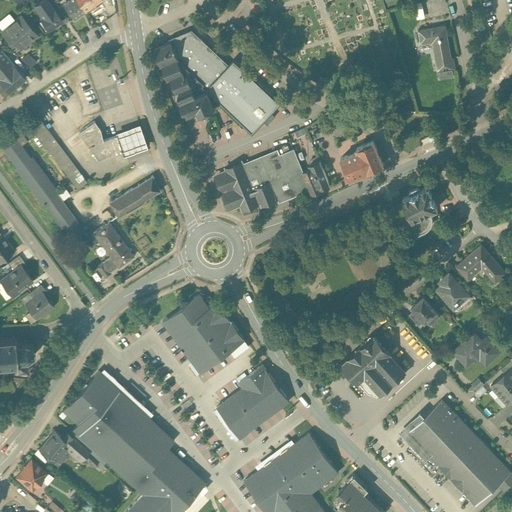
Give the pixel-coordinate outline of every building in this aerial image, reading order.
[(54,10),(46,0),(41,0),(35,5),(43,17),(43,18),(50,28),(62,20),(54,10)] [(76,0),(68,0),(63,4),(74,20),(85,12),(84,10),(76,0)] [(76,0),(84,10),(97,0),(76,0)] [(9,12),(0,18),(0,26),(1,28),(13,18),(9,12)] [(21,15),(1,31),(7,38),(8,37),(13,43),(15,42),(21,49),(37,35),(21,15)] [(445,25),(418,30),(420,44),(433,41),(438,71),(455,68),(453,58),(451,56),(445,25)] [(206,44),(200,38),(199,36),(199,37),(191,30),(170,39),(171,40),(179,59),(204,83),(203,85),(220,102),(253,132),(253,131),(263,121),(264,120),(263,120),(264,120),(267,123),(275,115),(271,112),(272,111),(272,112),(272,111),(279,103),(280,103),(280,102),(279,102),(273,96),(273,95),(272,94),(271,94),(265,89),(266,88),(264,87),(258,81),(257,80),(256,80),(250,75),(251,74),(249,73),(243,67),(242,66),(241,66),(234,59),(235,59),(234,59),(233,59),(233,60),(228,65),(222,59),(223,59),(221,57),(221,58),(215,52),(214,50),(213,51),(207,45),(208,45),(206,43),(206,44)] [(179,59),(171,40),(154,47),(161,64),(162,64),(168,78),(170,77),(175,91),(178,90),(180,94),(178,95),(186,116),(198,111),(199,114),(215,108),(213,105),(220,102),(203,85),(204,83),(179,59)] [(25,78),(0,48),(0,82),(1,84),(9,92),(25,78)] [(37,62),(28,53),(21,59),(30,67),(37,62)] [(27,122),(35,132),(77,189),(86,182),(36,115),(27,122)] [(94,121),(78,132),(84,140),(96,132),(100,129),(94,121)] [(27,122),(19,127),(27,138),(35,132),(27,122)] [(116,132),(117,135),(123,151),(124,156),(136,152),(147,148),(139,124),(128,128),(116,132)] [(19,127),(12,133),(20,143),(27,138),(19,127)] [(111,137),(102,140),(96,132),(84,140),(98,159),(116,153),(111,137)] [(20,143),(12,133),(0,141),(0,143),(71,239),(84,230),(20,143)] [(117,135),(111,137),(116,153),(123,151),(117,135)] [(358,150),(341,157),(350,178),(384,164),(374,140),(357,147),(358,150)] [(280,153),(246,167),(244,163),(217,175),(230,206),(257,195),(259,201),(282,191),(285,197),(309,186),(303,170),(303,169),(294,147),(280,152),(280,153)] [(322,164),(314,168),(313,166),(303,169),(303,170),(309,186),(312,192),(322,188),(321,186),(329,183),(322,164)] [(152,176),(109,202),(118,216),(161,190),(152,176)] [(428,186),(420,189),(419,188),(416,187),(410,189),(409,192),(410,194),(402,198),(411,219),(412,219),(430,211),(438,207),(428,186)] [(430,211),(412,219),(413,222),(418,234),(426,230),(428,229),(430,227),(431,226),(431,225),(432,223),(432,222),(432,221),(433,219),(432,217),(432,216),(431,214),(430,211)] [(134,255),(108,221),(93,233),(89,237),(89,238),(86,240),(91,246),(99,241),(111,257),(103,262),(109,271),(117,265),(118,267),(134,255)] [(84,230),(71,239),(77,247),(86,240),(89,238),(89,237),(84,230)] [(14,251),(2,234),(1,235),(0,235),(0,260),(5,256),(5,257),(14,251)] [(481,245),(457,266),(467,278),(481,266),(495,282),(506,272),(481,245)] [(19,255),(8,262),(14,270),(21,264),(21,265),(25,262),(19,255)] [(103,262),(97,266),(105,277),(111,273),(109,271),(103,262)] [(14,270),(0,279),(0,288),(2,291),(6,288),(12,297),(21,291),(20,289),(32,280),(21,265),(21,264),(14,270)] [(469,295),(449,273),(443,278),(445,281),(436,289),(450,305),(455,301),(456,302),(458,301),(460,303),(469,295)] [(39,285),(29,292),(33,297),(33,296),(36,300),(45,293),(39,285)] [(45,293),(36,300),(33,296),(33,297),(24,303),(36,319),(54,306),(45,293)] [(209,306),(199,293),(162,320),(200,372),(204,368),(205,368),(230,350),(244,339),(245,338),(217,301),(209,306)] [(437,310),(424,295),(411,306),(414,309),(424,321),(437,310)] [(424,321),(414,309),(409,314),(418,325),(424,321)] [(474,333),(455,351),(463,359),(473,350),(485,363),(498,351),(485,337),(481,341),(474,333)] [(0,364),(3,364),(3,366),(5,366),(5,364),(15,363),(15,365),(16,365),(17,372),(28,371),(27,362),(26,362),(26,360),(27,360),(27,357),(32,354),(34,354),(35,353),(33,352),(32,345),(34,344),(33,343),(32,344),(25,341),(25,339),(24,339),(24,341),(15,342),(15,339),(17,339),(17,338),(15,338),(15,337),(14,337),(14,335),(12,335),(12,338),(3,338),(3,336),(1,336),(1,338),(0,338),(0,364)] [(343,365),(357,380),(365,373),(376,386),(378,385),(383,390),(404,371),(388,353),(390,351),(376,335),(374,337),(373,336),(350,357),(351,357),(343,365)] [(244,339),(230,350),(231,352),(235,356),(249,346),(244,339)] [(511,359),(501,369),(505,373),(511,368),(511,367),(511,359)] [(289,400),(262,364),(239,381),(243,386),(222,401),(223,401),(216,406),(239,437),(289,400)] [(505,373),(494,383),(492,383),(491,384),(491,387),(492,388),(495,388),(500,394),(511,382),(511,368),(505,373)] [(176,511),(204,482),(199,478),(200,476),(167,446),(174,439),(98,370),(93,376),(93,375),(63,409),(78,423),(69,433),(104,464),(107,459),(142,492),(124,511),(176,511)] [(377,396),(383,390),(378,385),(376,386),(365,373),(357,380),(368,392),(377,396)] [(476,389),(475,390),(478,394),(487,390),(480,376),(472,381),(476,389)] [(511,382),(500,394),(505,399),(505,400),(504,402),(506,404),(508,404),(510,402),(510,401),(511,398),(511,382)] [(511,471),(442,398),(425,415),(407,431),(430,456),(476,504),(511,471)] [(407,431),(425,415),(421,411),(399,431),(426,460),(430,456),(407,431)] [(63,437),(55,430),(39,448),(46,454),(54,461),(62,452),(64,453),(67,449),(71,445),(63,437)] [(89,450),(68,432),(63,437),(71,445),(67,449),(80,460),(83,457),(89,450)] [(244,480),(268,511),(326,511),(311,492),(339,471),(309,432),(279,454),(244,480)] [(46,454),(39,448),(35,453),(41,459),(46,454)] [(104,464),(89,450),(83,457),(93,466),(93,465),(98,460),(103,465),(104,464)] [(31,458),(16,476),(32,489),(47,471),(31,458)] [(103,465),(98,460),(93,465),(98,470),(103,465)] [(364,485),(355,476),(338,492),(344,498),(337,505),(344,511),(381,511),(383,510),(360,488),(364,485)] [(58,511),(61,509),(52,501),(48,505),(56,511),(58,511)]
